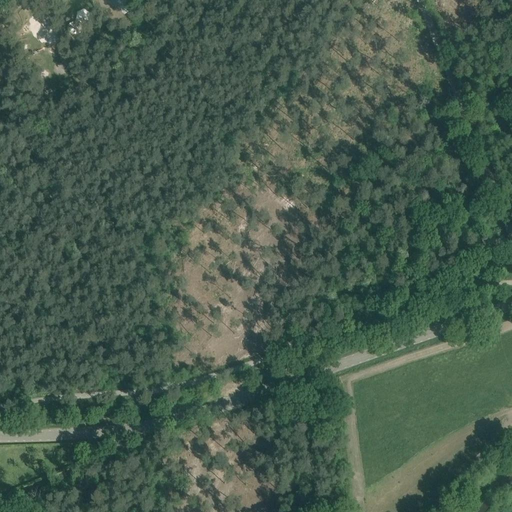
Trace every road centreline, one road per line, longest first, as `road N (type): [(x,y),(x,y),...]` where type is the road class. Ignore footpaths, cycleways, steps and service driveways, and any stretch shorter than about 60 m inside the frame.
road 1 (tertiary): [(0,434),(164,423),(511,304)]
road 2 (unclassified): [(511,237),(422,0)]
